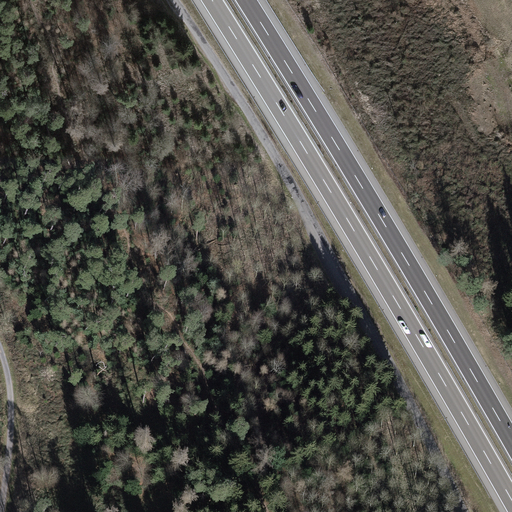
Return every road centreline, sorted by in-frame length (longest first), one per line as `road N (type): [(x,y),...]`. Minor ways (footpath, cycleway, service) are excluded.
road 1 (unclassified): [(176,0),(283,168),(463,511)]
road 2 (motorway): [(211,0),(511,501)]
road 3 (motorway): [(511,439),(247,0)]
road 4 (track): [(2,511),(11,427),(0,348)]
